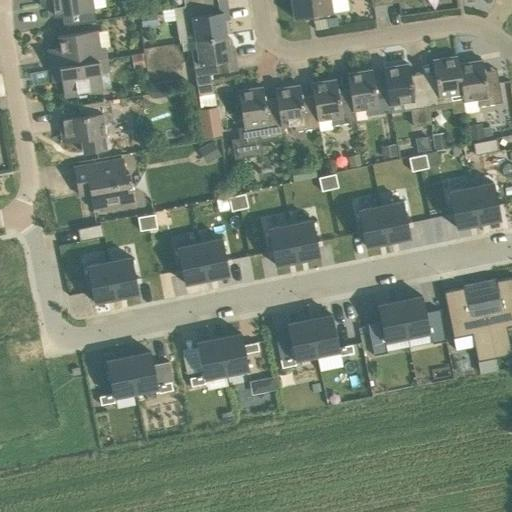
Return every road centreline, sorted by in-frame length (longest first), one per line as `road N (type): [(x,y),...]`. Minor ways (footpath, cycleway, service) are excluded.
road 1 (residential): [(511,245),(55,340),(37,242),(20,217)]
road 2 (residential): [(487,32),(460,25),(282,49),(267,39),(261,0)]
road 3 (residential): [(5,0),(26,161),(20,217)]
